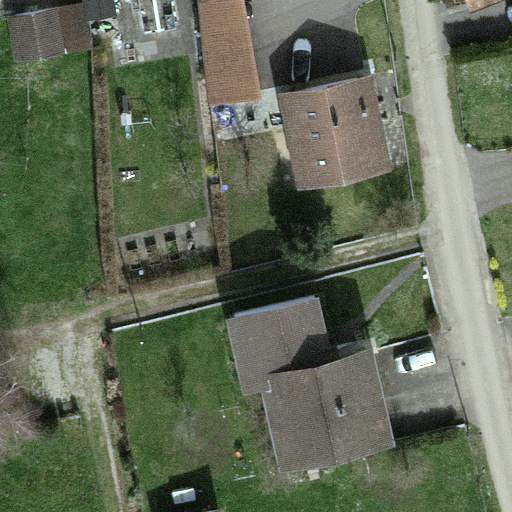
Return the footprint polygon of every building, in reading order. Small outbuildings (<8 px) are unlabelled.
[(161,0),(129,0),(135,35),(166,30),(161,0)] [(232,0),(193,0),(201,102),(256,97),(249,9),(233,10),(232,0)] [(49,15),(0,19),(0,35),(2,55),(52,51),(49,15)] [(370,88),(282,107),(301,194),(389,175),(370,88)] [(311,305),(227,323),(241,390),(263,386),(279,465),(374,445),(357,365),(325,372),(311,305)]
